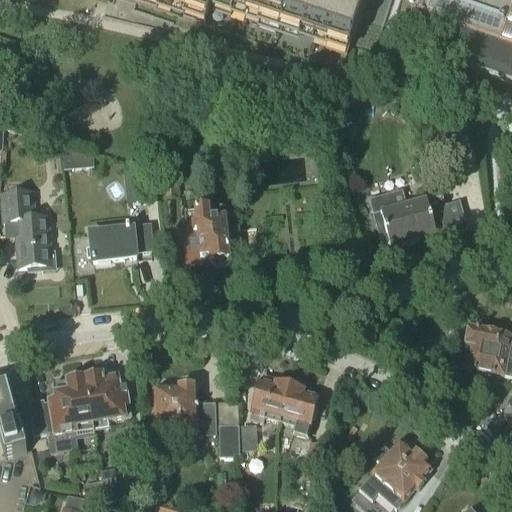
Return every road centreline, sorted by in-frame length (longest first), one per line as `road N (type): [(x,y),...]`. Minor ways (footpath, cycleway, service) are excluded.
road 1 (residential): [(511,483),(437,406),(371,357),(229,328)]
road 2 (residential): [(229,328),(511,266)]
road 3 (residential): [(0,356),(229,328)]
